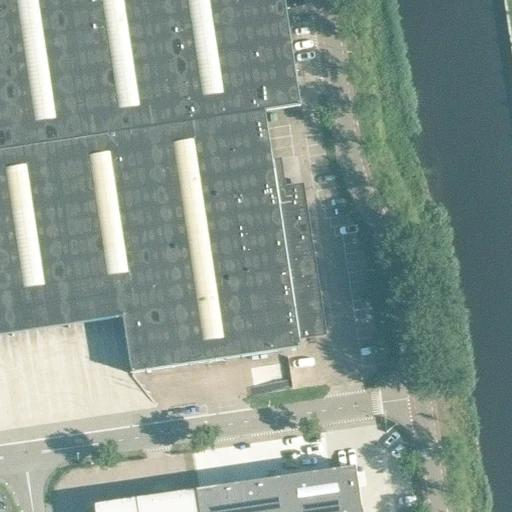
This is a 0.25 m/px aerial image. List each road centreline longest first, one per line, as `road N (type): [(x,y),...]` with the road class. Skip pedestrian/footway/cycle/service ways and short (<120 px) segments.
road 1 (unclassified): [(406,407),(383,277),(334,174),(309,0)]
road 2 (unclassified): [(17,464),(406,407)]
